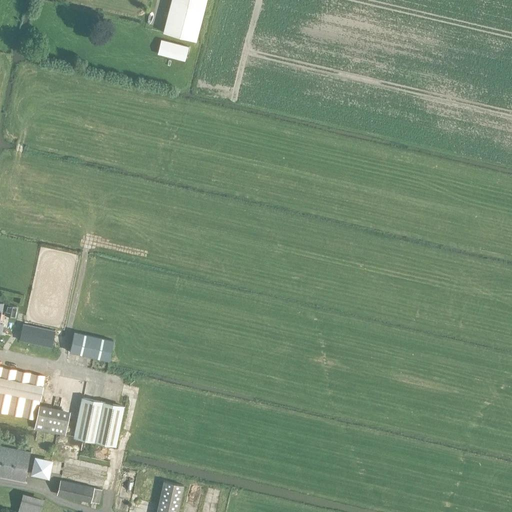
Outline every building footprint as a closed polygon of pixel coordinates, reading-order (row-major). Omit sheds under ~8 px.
[(205,0),(171,0),(163,32),(195,40),(205,0)] [(158,51),(185,58),(188,46),(161,39),(158,51)] [(16,314),(18,304),(7,302),(6,313),(16,314)] [(22,323),(19,339),(51,346),(54,330),(22,323)] [(112,340),(73,331),(69,351),(108,359),(112,340)] [(33,428),(59,433),(65,434),(69,411),(38,405),(44,376),(0,366),(0,410),(35,418),(33,428)] [(115,440),(122,406),(83,397),(75,437),(114,445),(115,440)] [(0,476),(24,481),(30,451),(0,444),(0,476)] [(35,455),(31,473),(50,477),(54,459),(35,455)] [(90,501),(93,487),(60,479),(57,493),(90,501)] [(155,511),(176,511),(182,482),(162,479),(155,511)] [(39,511),(43,497),(23,492),(17,511),(39,511)]
